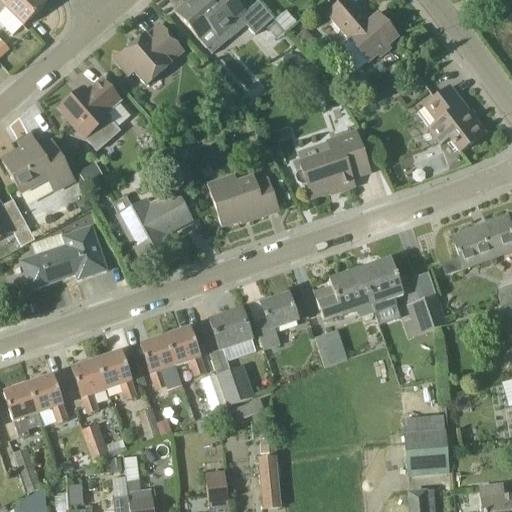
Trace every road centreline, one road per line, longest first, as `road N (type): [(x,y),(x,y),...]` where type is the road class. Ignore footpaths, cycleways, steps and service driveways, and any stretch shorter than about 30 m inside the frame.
road 1 (residential): [(0,349),(511,173)]
road 2 (residential): [(511,111),(429,0)]
road 3 (residential): [(0,107),(100,21)]
